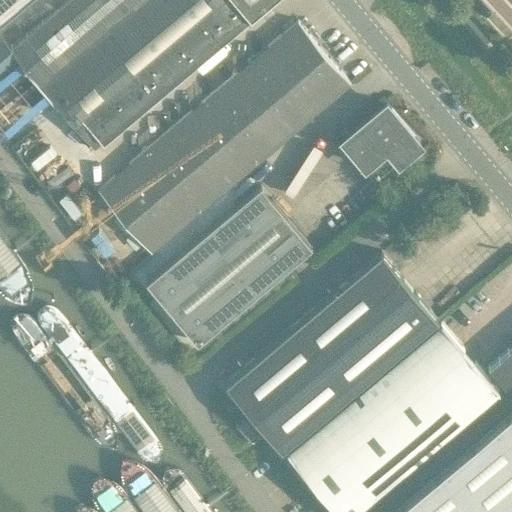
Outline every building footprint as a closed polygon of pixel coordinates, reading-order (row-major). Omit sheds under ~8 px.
[(0,0),(0,21),(24,0),(0,0)] [(249,15),(267,0),(60,0),(7,45),(0,36),(0,67),(17,53),(75,122),(70,126),(88,147),(247,13),(249,15)] [(148,248),(348,80),(297,19),(97,187),(148,248)] [(375,176),(418,140),(385,101),(342,137),(375,176)] [(194,340),(309,244),(258,182),(143,278),(194,340)] [(450,217),(469,202),(456,186),(437,202),(450,217)] [(280,446),(437,315),(380,247),(224,378),(280,446)] [(340,511),(347,511),(497,388),(439,318),(286,446),(340,511)] [(503,382),(511,374),(511,342),(487,363),(503,382)] [(511,511),(511,407),(387,511),(511,511)] [(248,439),(257,432),(245,417),(236,424),(248,439)]
